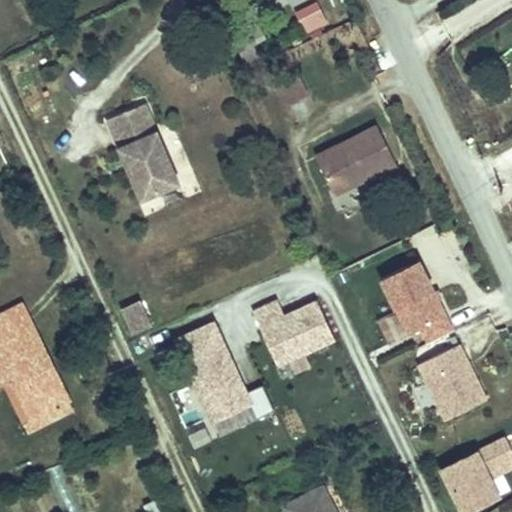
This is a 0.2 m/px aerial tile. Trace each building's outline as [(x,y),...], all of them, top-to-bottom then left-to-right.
[(299,5),(303,34),(327,30),(323,2),(299,5)] [(313,84),(301,60),(279,71),(290,95),(313,84)] [(181,164),(148,83),(112,99),(130,143),(134,142),(139,153),(135,155),(145,179),(181,164)] [(388,121),(325,152),(343,190),(406,158),(388,121)] [(139,153),(134,142),(130,143),(135,155),(139,153)] [(144,212),(174,203),(170,189),(139,199),(144,212)] [(455,321),(422,250),(385,267),(412,323),(424,318),(430,332),(455,321)] [(148,299),(139,276),(119,285),(129,308),(148,299)] [(42,314),(28,286),(0,299),(0,305),(11,328),(42,314)] [(284,311),(278,298),(253,308),(277,366),(338,341),(320,296),(284,311)] [(0,305),(0,366),(2,370),(10,366),(19,362),(30,385),(21,389),(29,405),(74,383),(42,314),(11,328),(0,305)] [(226,313),(164,338),(171,357),(183,353),(211,421),(254,403),(236,358),(243,355),(226,313)] [(487,390),(461,334),(420,353),(446,409),(487,390)] [(30,385),(19,362),(10,366),(21,389),(30,385)] [(74,383),(29,405),(34,415),(79,393),(74,383)] [(265,384),(250,389),(259,415),(274,410),(265,384)] [(270,429),(257,436),(263,449),(277,443),(270,429)] [(462,511),(511,490),(511,488),(504,471),(511,467),(511,441),(508,433),(440,463),(461,511),(462,511)] [(80,511),(65,462),(48,467),(62,511),(80,511)] [(341,511),(319,463),(280,482),(294,511),(341,511)]
